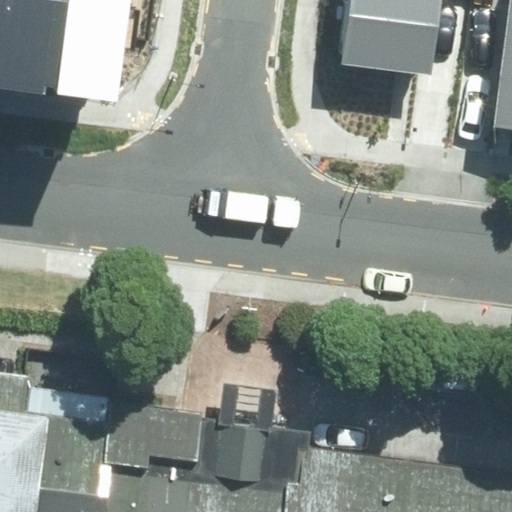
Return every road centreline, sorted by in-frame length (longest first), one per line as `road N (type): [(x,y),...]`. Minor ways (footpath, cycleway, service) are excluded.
road 1 (residential): [(212,222),(511,261)]
road 2 (residential): [(244,0),(212,222)]
road 3 (residential): [(0,195),(212,222)]
